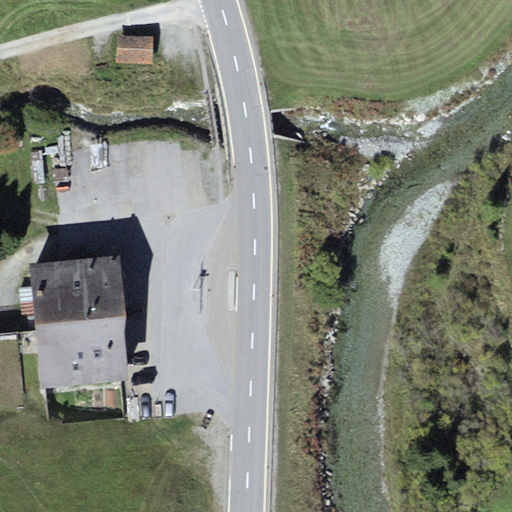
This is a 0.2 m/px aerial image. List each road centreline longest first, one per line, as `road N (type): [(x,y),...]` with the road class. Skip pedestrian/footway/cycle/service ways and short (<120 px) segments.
road 1 (primary): [(252,511),(256,167),(220,0)]
road 2 (track): [(220,0),(0,57)]
